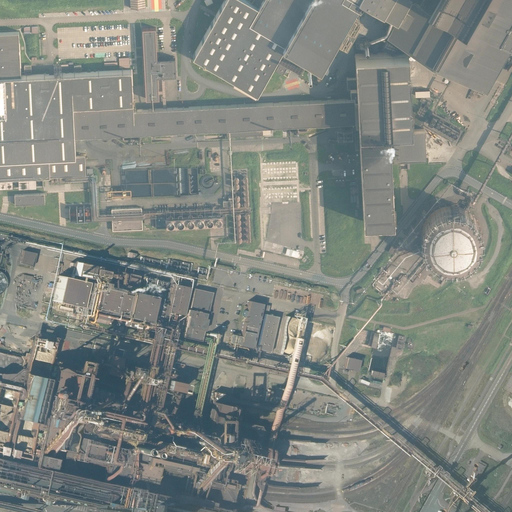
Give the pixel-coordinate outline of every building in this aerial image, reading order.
[(206,30),(192,55),(197,57),(199,58),(224,73),(226,74),(252,89),(254,90),(258,92),(285,45),(286,46),(278,59),(288,65),(296,51),(297,52),(300,54),(306,57),(308,58),(317,63),(320,65),(340,30),(342,31),(346,33),(347,34),(348,35),(351,30),(355,23),(356,22),(358,18),(356,17),(351,14),(350,17),(350,16),(348,15),(352,8),(355,3),(356,0),(371,0),(376,2),(375,3),(376,3),(377,4),(382,7),(383,8),(385,9),(387,10),(394,14),(393,15),(392,16),(391,18),(389,22),(385,29),(386,30),(387,30),(402,39),(403,39),(406,41),(407,42),(412,44),(416,47),(423,50),(423,51),(426,52),(430,55),(438,59),(440,60),(445,63),(450,66),(454,68),(457,70),(476,81),(482,84),(485,86),(486,84),(489,79),(493,71),(494,69),(501,58),(502,56),(508,45),(509,43),(511,37),(511,0),(223,0),(216,13),(214,17),(207,29),(206,30)] [(155,27),(142,28),(145,98),(159,98),(158,79),(157,76),(161,76),(163,76),(175,75),(174,57),(156,58),(155,27)] [(0,178),(7,178),(42,177),(44,177),(45,177),(49,176),(53,176),(58,176),(68,175),(72,175),(73,175),(85,174),(85,170),(85,167),(85,160),(84,155),(77,155),(75,155),(75,151),(75,142),(74,139),(74,136),(76,136),(95,135),(96,135),(97,135),(100,134),(143,132),(144,132),(145,132),(148,132),(150,132),(151,132),(154,132),(167,131),(173,131),(185,130),(189,130),(192,130),(193,130),(208,129),(221,128),(224,128),(225,128),(226,136),(229,136),(232,136),(235,136),(241,135),(245,135),(255,135),(256,135),(261,134),(262,134),(262,126),(263,126),(264,126),(269,126),(270,126),(281,125),(285,125),(290,125),(294,125),(295,125),(300,124),(303,124),(322,123),(323,123),(326,123),(328,123),(329,123),(332,123),(339,122),(339,126),(342,126),(346,125),(345,122),(351,122),(355,121),(355,123),(358,123),(359,137),(359,139),(359,141),(359,150),(359,151),(360,157),(360,160),(360,163),(360,169),(360,170),(360,172),(360,174),(361,187),(361,189),(362,202),(362,204),(363,217),(363,219),(363,221),(369,221),(375,221),(376,221),(377,221),(393,220),(393,218),(393,216),(393,215),(393,214),(393,213),(392,206),(392,203),(392,201),(391,188),(391,186),(391,173),(391,171),(390,159),(400,158),(406,158),(408,158),(410,158),(425,157),(424,141),(424,139),(424,137),(423,137),(423,135),(423,134),(423,129),(423,128),(411,129),(411,127),(411,124),(411,119),(410,118),(409,90),(408,73),(408,70),(408,62),(407,58),(407,51),(402,51),(401,51),(396,51),(395,51),(388,52),(387,52),(377,52),(370,52),(363,53),(354,53),(354,55),(355,58),(355,73),(356,76),(354,76),(346,77),(346,87),(349,87),(350,87),(350,97),(350,98),(341,98),(339,99),(338,99),(333,99),(326,99),(325,99),(288,101),(267,102),(263,102),(261,102),(248,103),(236,104),(230,104),(195,106),(188,106),(182,107),(178,107),(165,107),(163,107),(160,108),(147,108),(141,109),(133,109),(132,86),(131,74),(131,72),(131,69),(127,69),(119,70),(115,70),(103,71),(81,72),(68,72),(55,73),(54,73),(48,73),(47,73),(46,74),(20,75),(20,66),(20,64),(19,57),(19,53),(19,52),(19,51),(19,49),(19,45),(19,42),(18,31),(17,31),(16,31),(0,31),(0,178)] [(288,66),(280,61),(275,70),(282,75),(288,66)] [(430,102),(422,97),(421,97),(419,100),(421,101),(420,105),(427,108),(430,102)] [(433,111),(427,124),(445,132),(445,131),(449,132),(446,137),(452,140),(455,142),(460,130),(452,126),(454,121),(433,111)] [(262,164),(262,168),(262,179),(283,178),(296,178),(295,167),(295,163),(262,164)] [(112,197),(134,196),(133,170),(129,170),(129,169),(105,170),(105,176),(112,175),(112,185),(116,185),(116,188),(112,188),(112,197)] [(296,188),(263,189),(263,197),(264,204),(264,205),(271,204),(282,204),(288,203),(297,203),(297,202),(296,190),(296,188)] [(44,192),(14,194),(14,204),(44,202),(44,192)] [(479,237),(479,235),(479,232),(478,229),(478,226),(477,224),(476,221),(474,218),(472,216),(470,214),(468,212),(466,210),(464,209),(461,208),(458,207),(456,206),(453,206),(450,206),(447,206),(444,206),(442,207),(439,208),(436,209),(434,210),(432,212),(429,214),(427,216),(426,218),(424,221),(423,224),(422,226),(421,229),(421,232),(421,235),(421,237),(421,240),(422,243),(423,246),(424,248),(426,251),(427,253),(429,255),(431,257),(434,259),(436,260),(439,261),(441,262),(444,263),(447,263),(450,264),(453,263),(456,263),(458,262),(461,261),(464,260),(466,259),(468,257),(470,255),(472,253),(474,251),(476,248),(477,246),(478,243),(478,240),(479,237)] [(141,207),(111,208),(112,230),(142,228),(141,207)] [(155,217),(156,228),(208,228),(210,227),(209,227),(217,225),(223,225),(223,216),(222,212),(219,213),(212,213),(211,209),(199,209),(197,210),(191,210),(190,210),(184,210),(176,212),(176,216),(173,216),(158,217),(155,217)] [(300,243),(288,243),(288,247),(288,248),(288,249),(288,253),(288,255),(288,256),(289,256),(290,256),(291,255),(294,255),(295,257),(295,258),(296,258),(299,258),(301,258),(301,256),(300,252),(300,251),(300,243)] [(391,244),(388,251),(392,254),(396,247),(393,245),(391,244)] [(35,253),(23,250),(20,263),(32,266),(35,253)] [(47,256),(45,265),(50,266),(51,266),(53,258),(53,257),(52,257),(47,256)] [(70,263),(69,269),(72,269),(72,270),(71,275),(70,278),(70,279),(83,281),(84,282),(85,283),(88,284),(88,283),(89,283),(88,290),(87,292),(87,295),(87,296),(85,302),(84,306),(83,311),(82,316),(84,316),(85,317),(107,321),(108,322),(114,323),(115,323),(125,325),(126,326),(130,327),(131,327),(133,327),(139,328),(142,329),(144,321),(146,322),(146,323),(147,324),(151,324),(154,325),(153,330),(157,331),(161,331),(162,332),(165,318),(167,311),(168,306),(165,305),(164,305),(162,305),(160,304),(164,287),(165,282),(164,282),(162,282),(144,277),(144,278),(143,280),(143,281),(143,282),(140,294),(134,293),(138,276),(89,265),(74,262),(74,263),(70,263)] [(58,276),(52,301),(77,307),(83,281),(70,279),(70,278),(58,276)] [(166,301),(165,305),(168,306),(167,311),(169,312),(172,313),(175,313),(179,314),(181,315),(182,312),(182,311),(185,297),(185,296),(187,290),(187,288),(187,287),(182,286),(181,286),(173,284),(173,285),(172,285),(172,288),(171,293),(169,298),(169,302),(166,301)] [(211,292),(193,288),(188,310),(186,309),(185,315),(187,316),(182,337),(200,341),(205,320),(203,319),(204,315),(206,315),(211,292)] [(261,304),(248,301),(246,307),(244,306),(242,317),(244,318),(238,346),(251,349),(261,304)] [(277,317),(263,314),(255,350),(269,353),(277,317)] [(376,332),(371,331),(368,345),(373,346),(376,332)] [(50,347),(52,339),(32,334),(30,340),(43,344),(43,345),(50,347)] [(237,339),(237,335),(229,334),(228,341),(236,342),(236,341),(230,341),(230,338),(237,339)] [(404,336),(398,335),(395,348),(401,349),(404,336)] [(290,336),(285,352),(291,353),(295,338),(290,336)] [(116,357),(105,354),(100,374),(111,376),(116,357)] [(0,387),(0,404),(15,408),(11,428),(10,431),(9,431),(9,432),(10,432),(10,433),(30,438),(31,432),(36,411),(35,411),(39,395),(40,390),(43,376),(47,362),(27,357),(27,358),(26,358),(25,359),(26,359),(23,373),(22,373),(19,388),(4,384),(3,388),(0,387)] [(359,360),(346,357),(343,368),(356,371),(359,360)] [(166,363),(162,383),(180,387),(182,376),(174,374),(176,365),(166,363)] [(0,445),(0,457),(22,462),(23,459),(23,458),(32,460),(34,460),(34,461),(35,461),(42,463),(43,463),(44,462),(45,463),(49,445),(73,450),(72,456),(104,463),(103,471),(152,481),(154,471),(166,474),(178,476),(178,474),(181,461),(124,448),(130,417),(77,405),(80,392),(80,390),(82,383),(83,379),(84,373),(50,366),(33,439),(4,432),(4,431),(0,430),(0,437),(2,438),(1,446),(0,445)] [(384,379),(385,377),(382,377),(383,376),(383,375),(383,373),(381,372),(371,370),(371,373),(370,373),(370,375),(370,376),(374,376),(380,378),(384,379)] [(208,407),(207,410),(207,411),(204,422),(203,426),(195,467),(194,471),(192,477),(192,480),(217,485),(217,487),(214,499),(227,502),(229,490),(230,488),(230,486),(230,484),(247,488),(248,484),(248,483),(252,468),(263,470),(265,461),(265,459),(266,454),(227,446),(230,432),(231,428),(232,422),(233,417),(233,415),(234,413),(236,404),(229,402),(220,400),(210,398),(208,407)] [(140,406),(123,402),(121,412),(130,413),(131,408),(139,410),(140,406)] [(0,486),(1,487),(1,488),(2,488),(6,489),(7,489),(8,489),(9,489),(15,490),(16,490),(15,491),(16,491),(17,491),(26,493),(27,493),(27,492),(36,494),(35,495),(36,496),(45,498),(46,498),(47,498),(53,499),(54,500),(61,501),(62,501),(63,501),(66,502),(68,503),(68,502),(73,503),(73,504),(75,504),(80,505),(81,506),(81,505),(87,506),(88,502),(90,503),(91,499),(89,499),(91,488),(92,485),(93,479),(95,480),(95,479),(96,475),(96,474),(95,474),(89,473),(82,471),(78,470),(77,470),(75,470),(68,468),(68,469),(68,472),(67,473),(67,474),(67,473),(62,472),(60,472),(53,470),(53,469),(54,466),(55,465),(45,463),(44,462),(43,463),(42,463),(35,461),(34,461),(34,460),(32,460),(23,458),(23,459),(22,462),(22,463),(0,458),(0,486)] [(479,462),(478,464),(476,467),(476,468),(474,471),(476,472),(476,473),(481,475),(483,473),(483,472),(485,469),(485,468),(486,466),(481,463),(480,462),(479,462)] [(234,511),(235,511),(228,509),(221,508),(208,505),(209,501),(202,499),(201,499),(193,497),(186,496),(184,495),(181,495),(179,494),(175,493),(174,493),(173,493),(171,492),(170,497),(169,496),(163,495),(164,495),(163,495),(157,494),(156,493),(151,492),(150,492),(149,492),(143,491),(143,490),(142,490),(141,495),(138,510),(143,511),(144,511),(145,511),(148,511),(234,511)]
